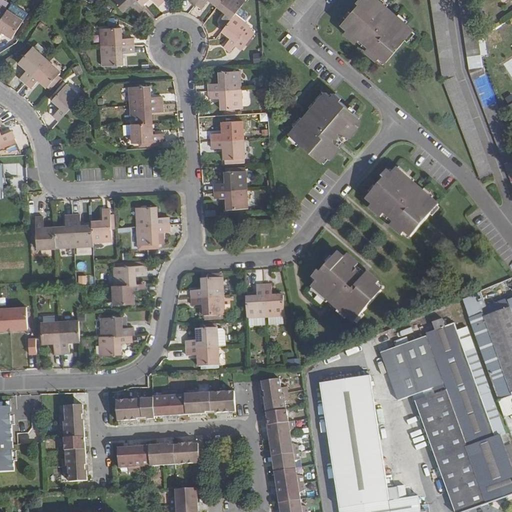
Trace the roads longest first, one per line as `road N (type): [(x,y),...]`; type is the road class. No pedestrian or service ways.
road 1 (residential): [(400,128),(278,254),(197,261)]
road 2 (residential): [(193,185),(62,192),(46,172),(33,128),(0,97)]
road 3 (residential): [(400,128),(311,42),(309,30),(335,0)]
road 4 (residential): [(197,261),(174,277),(152,359),(121,380),(98,382)]
road 5 (residential): [(511,238),(472,189),(400,128)]
road 6 (unclassified): [(102,442),(244,436)]
road 7 (residential): [(193,185),(182,64)]
